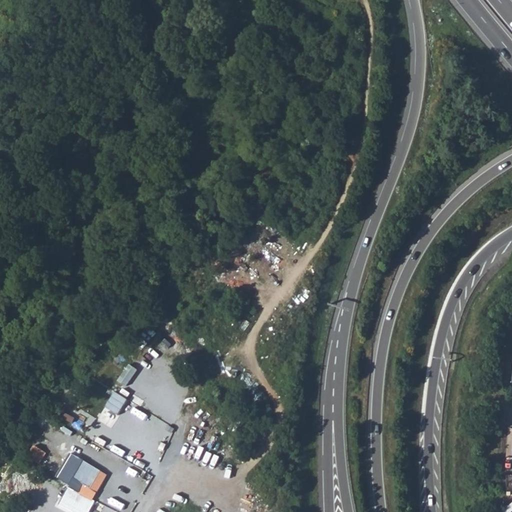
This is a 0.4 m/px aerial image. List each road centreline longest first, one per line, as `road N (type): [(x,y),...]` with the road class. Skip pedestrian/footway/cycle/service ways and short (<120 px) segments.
road 1 (trunk): [(511,160),(445,212),(401,284),(379,367),(380,511)]
road 2 (trunk): [(413,0),(420,43),(415,103),(363,252),(334,378)]
road 3 (trunk): [(427,511),(425,422),(440,327),(459,281),(511,231)]
road 4 (trunk): [(334,378),(350,511)]
road 5 (trunk): [(334,378),(329,511)]
